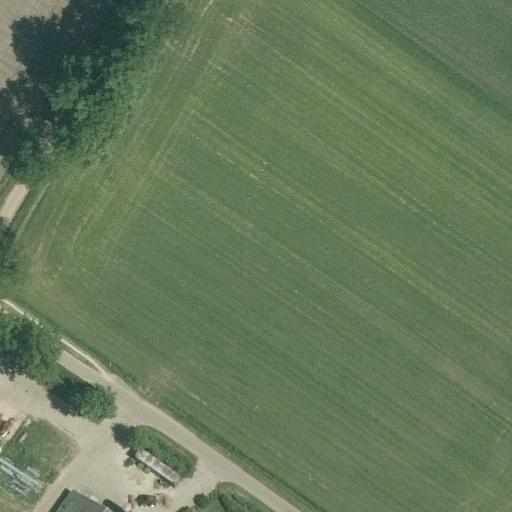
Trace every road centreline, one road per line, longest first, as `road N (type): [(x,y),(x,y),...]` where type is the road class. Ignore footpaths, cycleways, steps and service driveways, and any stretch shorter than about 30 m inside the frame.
road 1 (unclassified): [(284,511),(0,313)]
road 2 (track): [(0,225),(127,0)]
